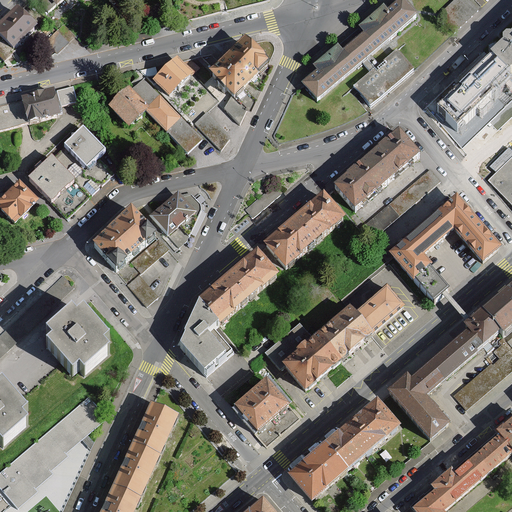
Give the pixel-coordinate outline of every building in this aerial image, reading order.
[(48,0),(35,0),(47,13),(55,6),(48,0)] [(48,0),(55,6),(57,8),(65,0),(48,0)] [(467,0),(462,0),(441,21),(454,34),(478,11),(467,0)] [(303,86),(317,102),(362,64),(371,56),(416,18),(402,2),(387,14),(384,10),(360,30),(365,35),(342,54),(338,49),(314,69),(318,73),(303,86)] [(157,6),(146,17),(157,28),(168,18),(157,6)] [(32,26),(18,11),(0,28),(0,39),(14,53),(37,31),(32,26)] [(57,31),(69,44),(75,38),(63,25),(57,31)] [(57,31),(45,43),(56,54),(57,55),(69,44),(57,31)] [(511,37),(508,37),(505,40),(505,45),(493,55),(511,74),(511,37)] [(0,39),(0,58),(4,63),(14,53),(0,39)] [(247,45),(245,43),(210,77),(231,98),(235,102),(236,102),(270,68),(267,66),(247,45)] [(362,64),(371,74),(354,88),(371,109),(414,72),(397,52),(380,66),(371,56),(362,64)] [(511,74),(493,55),(469,80),(451,98),(439,111),(459,129),(511,74)] [(180,63),(192,76),(199,69),(191,60),(180,63)] [(169,101),(194,78),(192,76),(180,63),(178,61),(153,83),(169,101)] [(270,68),(236,102),(241,107),(242,106),(246,110),(245,113),(251,115),(259,97),(261,93),(272,70),(270,68)] [(142,80),(131,91),(148,109),(159,98),(142,80)] [(73,89),(57,93),(61,108),(77,104),(73,89)] [(145,111),(148,109),(131,91),(130,90),(109,109),(129,130),(147,113),(145,111)] [(21,101),(27,126),(61,118),(54,92),(21,101)] [(181,121),(159,98),(148,109),(145,111),(147,113),(167,134),(187,155),(201,141),(181,121)] [(231,98),(224,110),(240,128),(245,113),(246,110),(242,106),(241,107),(236,102),(235,102),(231,98)] [(21,101),(0,106),(0,132),(27,126),(21,101)] [(227,134),(207,113),(193,127),(219,154),(229,140),(227,134)] [(105,152),(83,129),(64,148),(66,151),(86,171),(101,187),(114,176),(98,159),(105,152)] [(387,187),(420,160),(400,135),(396,139),(367,163),(387,187)] [(66,151),(54,163),(75,184),(90,199),(101,187),(86,171),(66,151)] [(511,159),(488,183),(511,207),(511,159)] [(54,163),(51,160),(32,179),(30,181),(54,205),(69,220),(90,199),(75,184),(54,163)] [(354,215),(387,187),(367,163),(333,190),(354,215)] [(388,206),(397,217),(439,183),(430,172),(388,206)] [(39,204),(19,182),(0,200),(0,213),(12,226),(13,225),(15,227),(23,219),(24,220),(31,213),(30,212),(32,211),(31,209),(34,206),(35,207),(37,206),(39,204)] [(273,188),(246,211),(249,214),(253,219),(280,196),(279,195),(273,188)] [(180,196),(178,194),(154,215),(150,219),(169,240),(193,219),(197,215),(180,196)] [(346,223),(324,198),(294,223),(316,249),(346,223)] [(483,270),(502,253),(457,200),(392,255),(389,258),(391,261),(414,287),(415,285),(433,306),(434,307),(442,300),(446,297),(449,294),(431,272),(432,270),(424,261),(453,236),(483,270)] [(388,206),(363,227),(373,238),(397,217),(388,206)] [(106,266),(115,276),(117,274),(126,267),(145,249),(155,240),(147,231),(131,213),(119,224),(107,235),(91,249),(106,266)] [(286,274),(316,249),(294,223),(264,248),(286,274)] [(159,240),(132,263),(142,274),(168,251),(159,240)] [(375,249),(331,287),(337,294),(342,300),(387,262),(381,255),(375,249)] [(387,250),(381,255),(387,262),(388,263),(391,261),(389,258),(392,255),(387,250)] [(248,307),(279,281),(258,256),(227,282),(248,307)] [(63,276),(1,336),(12,347),(74,287),(63,276)] [(138,276),(127,286),(146,308),(157,298),(138,276)] [(219,332),(248,307),(227,282),(199,307),(212,324),(219,332)] [(504,341),(511,334),(511,290),(482,316),(501,339),(502,340),(503,342),(504,341)] [(387,291),(355,319),(373,340),(406,312),(387,291)] [(446,297),(442,300),(467,329),(470,326),(446,297)] [(212,324),(199,307),(180,351),(205,380),(227,362),(233,356),(215,335),(219,332),(212,324)] [(349,313),(316,342),(340,369),(373,340),(355,319),(349,313)] [(110,344),(84,315),(77,321),(72,315),(46,338),(52,343),(46,349),(60,364),(72,378),(78,373),(84,378),(109,355),(103,349),(110,344)] [(464,331),(468,335),(483,353),(501,339),(482,316),(470,326),(467,329),(464,331)] [(302,324),(265,356),(280,373),(283,370),(316,342),(302,324)] [(483,353),(468,335),(411,384),(427,402),(483,353)] [(466,411),(511,372),(511,349),(504,341),(503,342),(502,340),(499,343),(501,346),(493,353),(499,361),(493,366),(492,365),(454,397),(466,411)] [(340,369),(316,342),(283,370),(307,398),(340,369)] [(431,447),(451,430),(427,402),(411,384),(407,380),(388,397),(428,444),(431,447)] [(290,412),(267,385),(237,411),(260,438),(290,412)] [(17,404),(2,388),(0,389),(0,448),(2,451),(27,428),(22,422),(28,416),(17,404)] [(89,401),(0,476),(0,488),(18,509),(38,492),(35,489),(53,474),(50,472),(68,457),(66,453),(84,438),(105,420),(89,401)] [(353,426),(377,453),(401,433),(378,405),(353,426)] [(153,408),(135,446),(161,458),(178,420),(153,408)] [(325,450),(348,477),(368,460),(377,453),(353,426),(325,450)] [(511,426),(503,433),(501,431),(494,437),(498,442),(511,458),(511,426)] [(511,459),(511,458),(498,442),(468,468),(483,485),(511,459)] [(135,446),(114,491),(140,503),(161,458),(135,446)] [(316,505),(348,477),(325,450),(288,481),(312,508),(316,505)] [(448,511),(450,511),(483,485),(468,468),(456,479),(451,474),(430,491),(435,496),(448,511)] [(135,511),(140,503),(114,491),(104,511),(135,511)] [(448,511),(435,496),(416,511),(448,511)] [(270,511),(262,502),(250,511),(270,511)]
